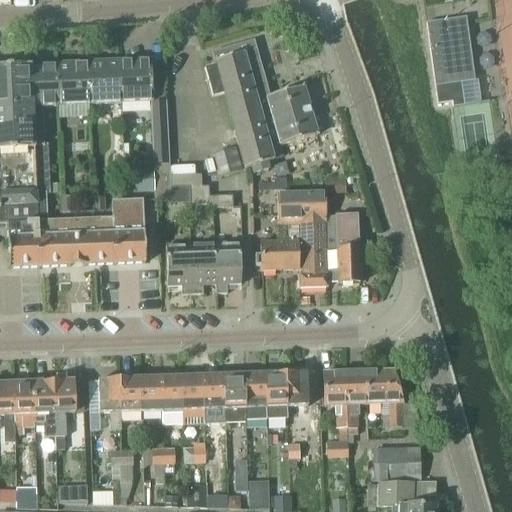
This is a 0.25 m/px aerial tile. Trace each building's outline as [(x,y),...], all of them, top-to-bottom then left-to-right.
[(466,20),(425,25),(429,53),(430,58),(436,106),(451,104),(452,109),(463,108),(460,83),(473,82),(466,32),(468,32),(466,20)] [(278,148),(315,138),(302,89),(268,99),(252,42),(206,55),(210,69),(203,71),(211,100),(222,97),(243,171),(250,169),(251,176),(267,172),(266,165),(272,163),(269,150),(278,147),(278,148)] [(149,63),(118,65),(120,106),(149,104),(150,104),(150,92),(149,63)] [(118,65),(86,66),(88,107),(120,106),(118,65)] [(86,66),(55,67),(57,109),(88,107),(86,66)] [(55,67),(29,69),(31,109),(35,197),(44,196),(48,196),(46,147),(42,147),(41,109),(57,109),(55,67)] [(29,69),(0,69),(0,110),(31,109),(29,69)] [(150,104),(149,104),(149,116),(152,166),(169,166),(166,115),(164,115),(163,91),(150,92),(150,104)] [(31,109),(0,110),(0,225),(5,225),(46,223),(44,196),(35,197),(31,109)] [(235,150),(210,158),(217,180),(242,173),(235,150)] [(169,166),(152,166),(153,182),(169,181),(169,179),(170,178),(169,169),(169,166)] [(193,168),(169,169),(170,178),(193,177),(193,168)] [(169,179),(169,181),(169,191),(170,191),(188,190),(201,189),(201,178),(169,179)] [(149,179),(126,180),(126,196),(149,195),(149,179)] [(169,181),(153,182),(154,202),(154,203),(170,202),(170,191),(169,191),(169,181)] [(344,184),(324,185),(325,197),(345,196),(344,184)] [(60,186),(51,187),(51,195),(61,195),(60,186)] [(201,189),(188,190),(189,208),(207,207),(207,199),(208,199),(207,190),(201,190),(201,189)] [(324,196),(276,197),(277,227),(325,226),(324,219),(324,196)] [(208,199),(207,199),(207,207),(209,207),(209,211),(232,210),(231,199),(208,200),(208,199)] [(104,200),(93,200),(94,213),(105,213),(104,200)] [(46,223),(5,225),(6,242),(6,250),(7,271),(39,270),(59,269),(60,269),(90,268),(91,268),(144,265),(141,202),(110,203),(111,220),(46,223)] [(325,227),(324,227),(325,261),(326,285),(335,284),(335,286),(358,285),(356,218),(333,219),(324,219),(325,226),(325,227)] [(286,246),(258,247),(259,274),(299,272),(299,278),(296,278),(297,291),(326,290),(326,285),(325,261),(324,227),(325,227),(325,226),(277,227),(277,228),(285,227),(286,246)] [(212,248),(214,287),(214,296),(225,296),(225,287),(239,287),(237,247),(212,248)] [(201,288),(214,287),(212,248),(189,249),(191,297),(201,297),(201,288)] [(180,297),(191,297),(189,249),(165,250),(166,290),(180,289),(180,297)] [(392,373),(365,374),(366,409),(387,408),(388,430),(402,429),(401,408),(402,408),(392,373)] [(365,374),(344,375),(346,430),(356,430),(356,420),(359,419),(359,409),(366,409),(365,374)] [(305,375),(284,376),(285,409),(306,408),(305,375)] [(344,375),(322,376),(323,409),(334,409),(335,431),(338,431),(346,430),(344,375)] [(284,376),(263,377),(264,409),(265,409),(265,423),(286,422),(285,409),(284,376)] [(263,377),(243,378),(244,424),(265,423),(265,409),(264,409),(263,377)] [(243,378),(221,379),(223,411),(223,426),(245,425),(244,424),(243,378)] [(201,379),(180,380),(182,428),(203,428),(203,412),(201,379)] [(221,379),(201,379),(203,412),(223,411),(221,379)] [(180,380),(159,381),(161,413),(162,429),(182,428),(180,380)] [(159,381),(140,382),(141,414),(161,413),(159,381)] [(140,382),(118,383),(119,415),(141,414),(140,382)] [(118,383),(96,383),(97,416),(106,416),(107,434),(120,433),(119,415),(118,383)] [(72,384),(52,385),(54,439),(64,439),(63,416),(73,416),(72,384)] [(81,384),(72,384),(73,416),(82,415),(81,384)] [(31,385),(12,386),(14,439),(15,439),(23,439),(23,432),(33,432),(31,385)] [(52,385),(31,385),(33,432),(42,431),(43,439),(54,439),(52,385)] [(12,386),(0,386),(0,418),(4,418),(5,445),(15,445),(15,439),(14,439),(12,386)] [(57,453),(66,452),(65,439),(56,439),(57,453)] [(338,444),(326,444),(327,460),(348,459),(347,446),(347,444),(338,444)] [(298,448),(287,449),(287,462),(299,462),(298,448)] [(215,451),(204,452),(205,465),(216,465),(215,451)] [(418,451),(371,453),(371,485),(378,485),(410,484),(419,484),(419,482),(418,458),(418,451)] [(204,452),(193,452),(193,466),(205,465),(204,452)] [(173,453),(162,454),(163,467),(173,467),(173,453)] [(162,454),(150,454),(151,468),(153,468),(163,467),(162,454)] [(132,455),(121,456),(121,469),(131,469),(132,469),(132,455)] [(54,456),(46,456),(47,466),(54,465),(54,456)] [(121,456),(109,456),(110,470),(118,469),(121,469),(121,456)] [(154,485),(163,485),(163,467),(153,468),(153,469),(154,485)] [(118,482),(118,469),(110,470),(111,483),(118,482)] [(126,502),(131,487),(131,484),(131,469),(121,469),(118,469),(118,482),(119,502),(126,502)] [(247,495),(246,481),(234,482),(234,496),(247,495)] [(378,487),(378,510),(390,509),(389,511),(434,511),(434,509),(434,507),(409,506),(410,497),(410,484),(378,485),(378,487)] [(367,487),(366,509),(367,509),(374,510),(378,510),(378,487),(367,487)] [(206,489),(186,490),(186,511),(206,511),(206,489)] [(70,490),(58,491),(58,508),(71,509),(70,490)] [(36,511),(35,491),(15,491),(15,511),(36,511)] [(268,511),(268,491),(247,492),(248,511),(268,511)] [(14,494),(0,493),(0,505),(14,506),(14,494)] [(111,494),(91,495),(91,508),(111,509),(111,494)] [(164,500),(164,510),(175,510),(175,501),(164,500)] [(234,501),(227,500),(227,511),(238,511),(238,505),(234,501)] [(288,511),(288,503),(272,503),(272,511),(288,511)]
